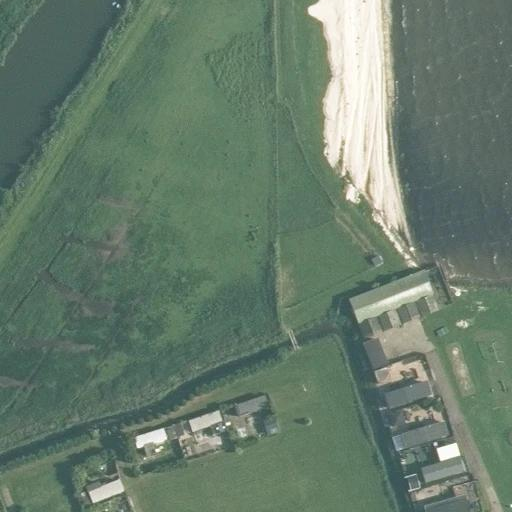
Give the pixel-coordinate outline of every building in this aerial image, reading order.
[(344,287),(353,311),(430,281),(420,257),(344,287)] [(458,316),(446,320),(462,370),(474,366),(458,316)] [(378,323),(362,329),(372,355),(388,349),(378,323)] [(313,356),(295,361),(301,381),(319,375),(313,356)] [(388,386),(431,376),(427,359),(384,368),(388,386)] [(264,372),(236,382),(241,395),(269,385),(264,372)] [(188,398),(192,409),(223,399),(219,387),(188,398)] [(409,425),(449,411),(444,397),(404,411),(409,425)] [(397,399),(387,402),(390,413),(400,410),(397,399)] [(272,405),(260,409),(265,423),(277,419),(272,405)] [(221,408),(207,413),(210,423),(224,418),(221,408)] [(177,410),(170,413),(171,416),(174,425),(182,423),(177,410)] [(171,416),(161,419),(164,429),(174,425),(171,416)] [(47,451),(18,465),(28,484),(57,470),(47,451)] [(119,454),(87,467),(93,481),(125,469),(119,454)] [(413,462),(404,464),(407,479),(417,477),(413,462)] [(425,479),(426,497),(469,495),(468,478),(425,479)] [(82,480),(74,483),(78,493),(86,489),(82,480)] [(79,511),(76,496),(36,503),(37,511),(79,511)] [(425,511),(422,499),(412,502),(414,511),(425,511)] [(137,511),(135,501),(97,508),(97,511),(137,511)] [(95,511),(92,502),(84,505),(86,511),(95,511)]
